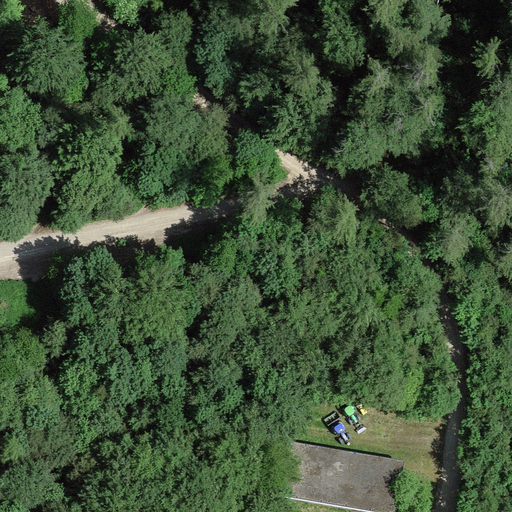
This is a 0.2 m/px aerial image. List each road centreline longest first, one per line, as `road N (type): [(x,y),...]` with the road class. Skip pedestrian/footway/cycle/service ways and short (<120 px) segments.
road 1 (track): [(447,511),(460,391),(456,328),(414,248),(65,0)]
road 2 (track): [(511,150),(0,255)]
